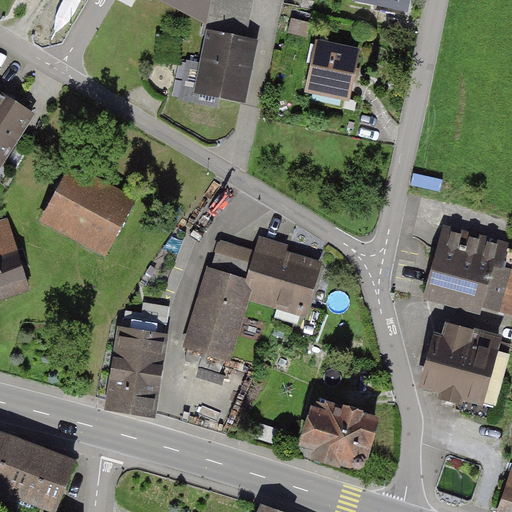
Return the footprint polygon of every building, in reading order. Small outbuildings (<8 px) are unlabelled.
[(180,0),(202,10),(204,4),(211,7),(249,15),(251,0),(180,0)] [(361,0),(404,9),(406,0),(361,0)] [(230,21),(207,16),(204,33),(211,34),(199,91),(242,100),(254,43),(227,37),(230,21)] [(310,89),(349,98),(359,54),(320,45),(310,89)] [(0,158),(1,158),(29,114),(0,95),(0,158)] [(108,245),(129,204),(71,174),(50,214),(108,245)] [(0,297),(29,289),(9,222),(0,224),(0,297)] [(511,249),(448,232),(429,290),(511,312),(511,270),(510,269),(511,259),(511,249)] [(247,295),(305,312),(318,266),(279,254),(281,248),(263,243),(247,295)] [(190,348),(228,359),(250,281),(212,270),(190,348)] [(124,317),(111,406),(154,413),(168,324),(124,317)] [(461,394),(495,404),(508,357),(496,353),(500,340),(450,326),(447,340),(437,337),(424,384),(446,390),(444,397),(460,401),(461,394)] [(355,465),(364,459),(377,420),(317,401),(304,443),(316,447),(314,455),(337,463),(338,460),(355,465)] [(282,432),(261,426),(258,437),(279,444),(282,432)] [(74,464),(0,435),(0,494),(12,499),(8,509),(14,511),(32,511),(36,502),(57,510),(74,464)] [(511,511),(511,474),(499,511),(511,511)]
